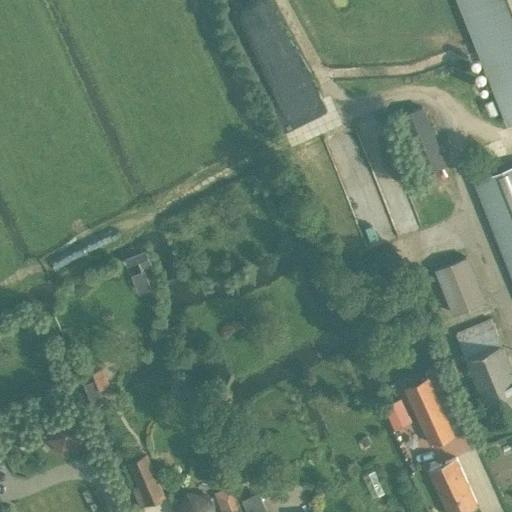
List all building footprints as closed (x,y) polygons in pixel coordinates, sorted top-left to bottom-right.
[(511,123),(511,0),(457,0),(507,126),(511,123)] [(422,106),(398,116),(421,174),(446,164),(422,106)] [(511,279),(511,167),(473,183),(511,279)] [(159,272),(151,254),(145,257),(153,275),(159,272)] [(454,312),(483,301),(465,256),(436,267),(454,312)] [(148,269),(139,273),(144,288),(153,285),(148,269)] [(511,371),(491,319),(455,333),(492,425),(511,416),(511,371)] [(431,446),(454,435),(438,399),(455,391),(442,361),(425,369),(428,376),(404,386),(431,446)] [(102,368),(93,371),(100,389),(109,386),(102,368)] [(412,420),(401,397),(384,405),(395,428),(412,420)] [(367,435),(362,437),(365,445),(370,442),(367,435)] [(164,497),(145,455),(126,463),(145,505),(164,497)] [(448,511),(456,511),(477,503),(456,457),(428,469),(448,511)] [(226,467),(233,484),(243,479),(237,463),(226,467)] [(215,511),(214,494),(186,489),(173,511),(215,511)]
